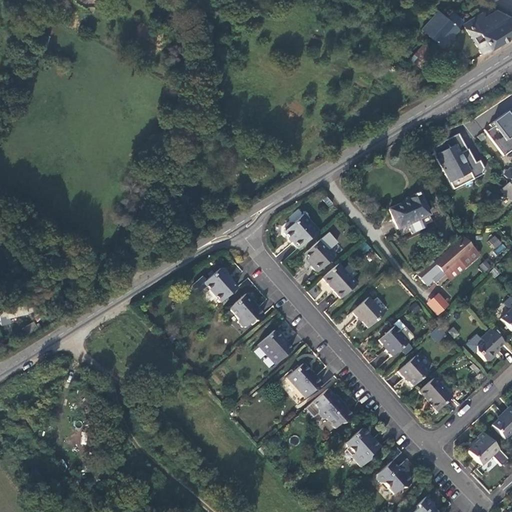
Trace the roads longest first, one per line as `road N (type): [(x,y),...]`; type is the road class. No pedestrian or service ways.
road 1 (unclassified): [(511,51),(235,225)]
road 2 (residential): [(235,225),(423,451)]
road 3 (unclassified): [(235,225),(0,371)]
road 4 (track): [(107,376),(182,434),(244,511)]
road 5 (unknown): [(325,169),(418,284)]
